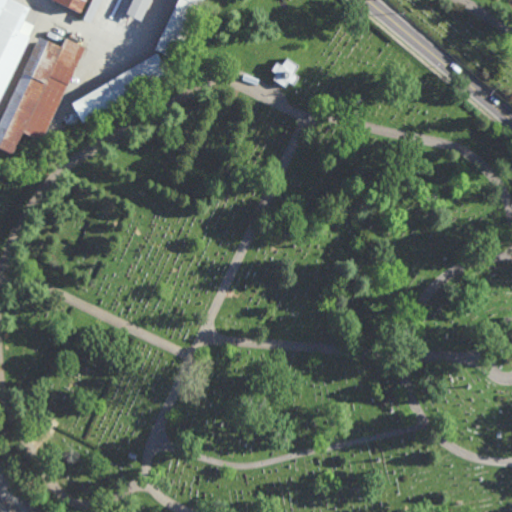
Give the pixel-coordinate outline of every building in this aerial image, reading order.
[(0,94),(0,0),(15,0),(29,7),(23,19),(33,25),(0,94)] [(85,0),(80,12),(55,0),(85,0)] [(100,0),(90,22),(83,19),(85,14),(91,0),(100,0)] [(149,0),(140,20),(126,13),(132,0),(149,0)] [(202,0),(174,58),(155,49),(154,48),(177,0),(202,0)] [(61,47),(65,38),(84,47),(40,140),(40,141),(39,141),(22,133),(12,154),(0,148),(0,119),(39,37),(61,47)] [(82,121),(81,119),(71,103),(152,55),(157,52),(168,70),(82,121)] [(292,73),(298,77),(292,85),(287,81),(284,87),(279,84),(274,81),(272,79),(275,73),(270,70),(275,62),(281,66),(286,58),(297,66),(292,73)] [(511,322),(510,322),(505,322),(503,322),(503,313),(511,313),(511,322)] [(136,459),(128,457),(130,451),(137,452),(136,459)]
